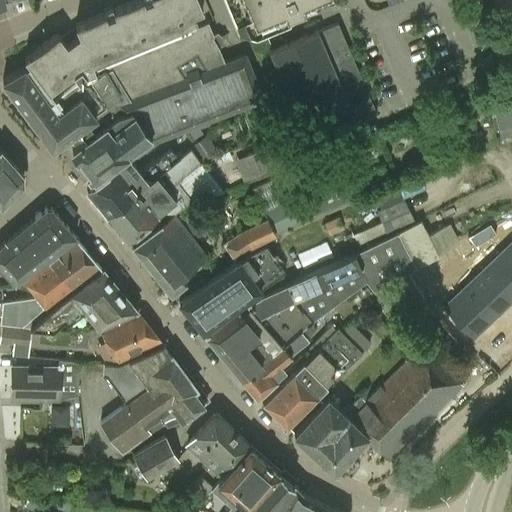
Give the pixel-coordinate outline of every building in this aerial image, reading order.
[(23,58),(28,65),(23,69),(23,68),(1,82),(50,149),(65,138),(69,143),(73,148),(70,150),(93,180),(129,153),(134,159),(159,141),(186,130),(192,140),(203,132),(198,124),(264,98),(245,54),(224,62),(214,40),(197,0),(134,0),(74,25),(76,30),(69,35),(62,40),(57,33),(23,58)] [(243,0),(254,26),(281,15),(284,21),(304,12),(302,7),(317,0),(243,0)] [(376,113),(370,100),(337,23),(269,52),(302,129),(351,108),(357,121),(376,113)] [(511,92),(509,89),(489,94),(500,139),(511,135),(511,92)] [(191,146),(202,163),(217,152),(206,136),(191,146)] [(270,169),(284,164),(276,143),(262,148),(270,169)] [(154,160),(140,171),(128,157),(108,173),(127,196),(135,190),(136,191),(177,158),(169,147),(154,160)] [(135,190),(127,196),(106,212),(126,237),(152,216),(159,225),(174,213),(182,207),(175,198),(182,192),(175,183),(189,172),(200,162),(190,148),(177,158),(136,191),(135,190)] [(0,205),(1,206),(22,183),(23,183),(23,174),(1,149),(0,150),(0,205)] [(268,170),(260,150),(237,159),(245,179),(268,170)] [(266,217),(240,229),(241,231),(224,243),(234,257),(249,247),(305,219),(358,196),(347,173),(297,194),(285,172),(252,188),(263,211),(263,212),(263,213),(266,217)] [(127,196),(108,173),(88,189),(106,212),(127,196)] [(399,189),(376,199),(381,210),(404,199),(399,189)] [(45,207),(11,235),(0,244),(0,266),(15,284),(74,235),(52,208),(45,207)] [(174,213),(159,225),(133,244),(170,292),(185,281),(180,274),(205,255),(174,213)] [(339,217),(323,224),(328,236),(344,229),(339,217)] [(427,235),(404,247),(397,232),(259,296),(259,297),(246,304),(248,308),(241,312),(239,310),(205,335),(241,378),(282,345),(284,345),(310,323),(366,281),(374,292),(394,280),(439,253),(454,243),(444,226),(427,235)] [(477,231),(467,237),(471,244),(481,237),(477,231)] [(2,300),(0,319),(0,323),(51,329),(64,317),(81,304),(111,280),(77,237),(23,280),(36,296),(2,300)] [(511,242),(490,263),(511,286),(511,242)] [(265,244),(251,250),(236,261),(207,282),(179,301),(203,331),(285,272),(265,244)] [(446,249),(436,256),(440,263),(450,256),(446,249)] [(436,256),(425,262),(430,269),(440,263),(436,256)] [(511,294),(486,267),(464,287),(494,319),(511,302),(511,294)] [(81,304),(64,317),(72,326),(86,325),(93,320),(98,327),(135,310),(113,282),(83,306),(81,304)] [(464,287),(442,307),(472,339),(494,319),(464,287)] [(161,341),(138,312),(99,329),(117,361),(161,341)] [(316,329),(310,323),(284,345),(282,345),(241,378),(257,398),(277,379),(277,378),(286,370),(281,365),(292,356),(291,355),(309,340),(306,337),(316,329)] [(262,402),(286,426),(334,379),(362,351),(334,323),(311,345),(315,349),(262,402)] [(0,343),(30,347),(31,330),(1,326),(0,334),(0,343)] [(107,375),(126,403),(100,422),(122,452),(149,432),(163,422),(167,427),(180,420),(203,403),(192,389),(195,387),(163,344),(128,360),(118,364),(114,364),(103,363),(103,375),(107,375)] [(389,459),(461,385),(422,347),(382,387),(380,385),(365,400),(360,396),(351,405),(357,411),(342,426),(360,443),(366,437),(389,459)] [(59,360),(58,367),(12,367),(12,397),(60,398),(77,394),(79,361),(59,360)] [(357,411),(351,405),(345,412),(329,396),(294,432),(333,471),(360,443),(342,426),(357,411)] [(217,415),(187,447),(220,477),(249,444),(217,415)] [(163,437),(132,455),(146,478),(177,460),(163,437)] [(224,501),(231,507),(226,511),(244,511),(256,499),(279,472),(249,444),(220,477),(217,480),(212,485),(206,492),(212,498),(224,501)] [(244,511),(277,511),(292,484),(279,472),(256,499),(244,511)] [(206,492),(212,485),(199,474),(184,490),(197,502),(206,492)] [(277,511),(303,511),(309,497),(304,494),(292,484),(277,511)] [(325,511),(327,507),(310,498),(305,511),(325,511)]
